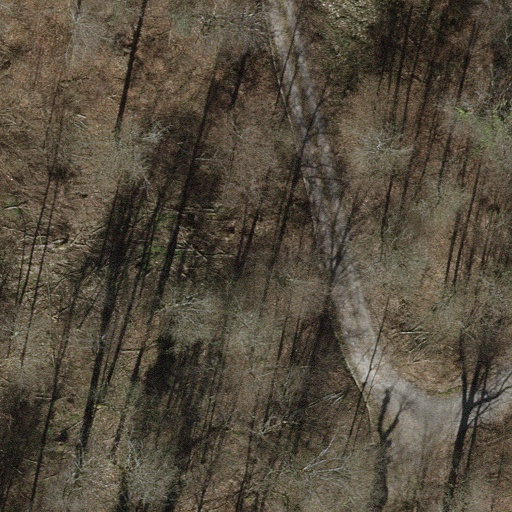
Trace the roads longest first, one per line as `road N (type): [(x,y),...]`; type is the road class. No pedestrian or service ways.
road 1 (motorway): [(0,450),(276,0)]
road 2 (track): [(279,0),(301,117),(346,266),(397,346),(460,383),(511,363)]
